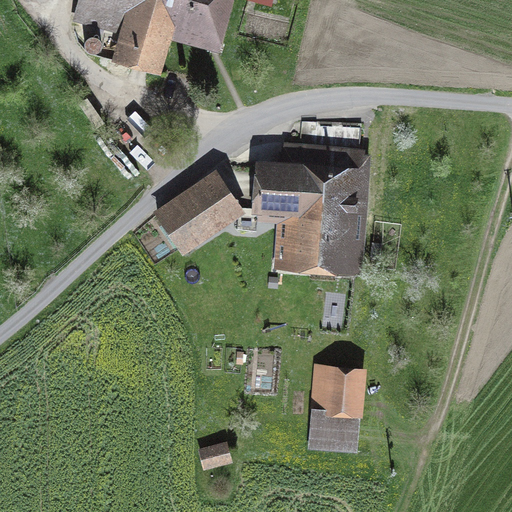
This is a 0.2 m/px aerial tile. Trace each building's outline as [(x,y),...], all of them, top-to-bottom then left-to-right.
[(128,32),(121,59),(155,68),(166,24),(210,36),(220,0),(82,0),(77,19),(128,32)] [(258,164),(254,209),(240,208),(238,208),(237,209),(236,230),(255,231),(256,214),(290,216),(287,259),(348,263),(356,171),(358,171),(359,154),(299,149),(300,145),(285,144),(278,165),(258,164)] [(219,173),(157,215),(180,248),(237,209),(238,208),(240,208),(241,207),(219,173)] [(356,372),(316,369),(309,443),(350,446),(356,372)] [(224,447),(199,454),(203,468),(228,462),(224,447)]
